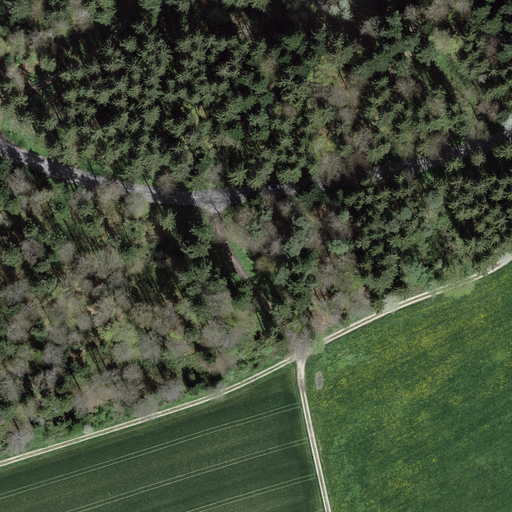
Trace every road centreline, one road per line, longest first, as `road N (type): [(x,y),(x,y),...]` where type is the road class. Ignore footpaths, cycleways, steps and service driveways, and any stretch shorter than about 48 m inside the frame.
road 1 (track): [(511,254),(223,391),(0,466)]
road 2 (tertiary): [(511,135),(344,179),(188,197),(105,185),(0,150)]
road 3 (track): [(213,196),(221,237),(300,354),(328,511)]
road 4 (track): [(0,111),(101,51),(133,0)]
